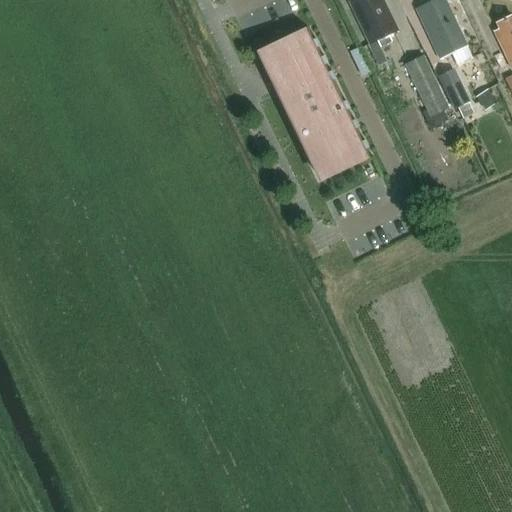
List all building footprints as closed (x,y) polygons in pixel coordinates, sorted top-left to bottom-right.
[(350,0),(372,44),(377,41),(389,35),(399,31),(384,0),(350,0)] [(442,60),(469,47),(446,0),(436,0),(418,9),(442,60)] [(501,29),(496,32),(511,64),(511,17),(498,24),(501,29)] [(321,179),(368,156),(369,156),(310,31),(269,51),(291,97),(284,101),(321,179)] [(389,35),(377,41),(380,48),(392,42),(389,35)] [(372,44),(368,46),(379,67),(387,63),(380,48),(377,41),(372,44)] [(431,116),(450,107),(426,57),(407,66),(431,116)] [(454,68),(438,76),(455,110),(457,109),(458,108),(465,105),(469,103),(471,102),(454,68)] [(491,96),(480,103),(485,111),(497,104),(491,96)]
